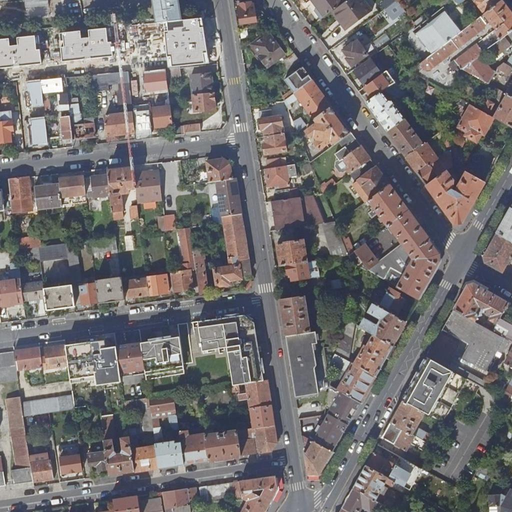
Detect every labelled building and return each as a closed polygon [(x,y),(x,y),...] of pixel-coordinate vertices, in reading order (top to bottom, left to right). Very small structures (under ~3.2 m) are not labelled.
[(177,0),(153,0),(157,23),(181,20),(177,0)] [(318,21),(343,3),(341,0),(310,0),(307,3),(309,6),(307,7),(318,21)] [(372,12),(362,0),(348,0),(337,9),(350,27),(372,12)] [(450,93),(463,70),(463,69),(480,56),(493,46),(511,30),(511,10),(504,0),(503,0),(485,14),(462,32),(436,52),(425,61),(411,72),(414,74),(440,88),(450,93)] [(485,14),(503,0),(476,0),(469,6),(474,12),(480,8),(485,14)] [(401,6),(396,1),(392,4),(396,10),(401,6)] [(257,22),(254,4),(251,5),(251,2),(240,4),(240,6),(238,7),(240,24),(257,22)] [(404,11),(401,6),(396,10),(400,14),(404,11)] [(436,52),(462,32),(454,22),(448,15),(442,8),(417,27),(436,52)] [(181,20),(157,23),(100,29),(104,73),(128,70),(136,70),(165,67),(178,65),(176,45),(190,43),(187,20),(181,20)] [(406,36),(425,61),(436,52),(417,27),(406,36)] [(499,54),(511,44),(511,30),(493,46),(499,54)] [(281,62),(287,58),(268,32),(250,44),(269,70),(271,69),(281,62)] [(351,66),(366,55),(356,41),(343,51),(348,57),(346,59),(351,66)] [(287,70),(299,62),(293,53),(287,58),(281,62),(287,70)] [(484,80),(490,69),(480,56),(463,69),(484,80)] [(370,59),(354,71),(365,86),(368,91),(361,96),(366,102),(372,97),(373,98),(381,92),(383,91),(389,86),(394,83),(395,83),(386,71),(381,75),(370,59)] [(506,93),(511,95),(511,67),(507,65),(504,63),(497,68),(508,75),(505,80),(511,84),(509,88),(506,87),(505,89),(508,90),(506,93)] [(179,66),(165,67),(166,76),(180,75),(179,66)] [(165,67),(136,70),(139,93),(131,94),(132,104),(133,112),(135,132),(136,139),(152,138),(146,85),(167,83),(166,76),(165,67)] [(312,80),(303,67),(284,81),(294,94),(297,92),(312,80)] [(489,84),(495,72),(490,69),(484,80),(489,84)] [(131,94),(128,70),(104,73),(91,74),(93,92),(110,89),(109,85),(118,83),(121,111),(129,110),(128,105),(132,104),(131,94)] [(136,70),(128,70),(131,94),(139,93),(136,70)] [(191,75),(193,94),(213,92),(211,73),(191,75)] [(86,75),(66,77),(67,85),(87,83),(86,75)] [(63,88),(62,77),(41,79),(45,112),(46,118),(52,117),(49,93),(47,93),(46,90),(63,88)] [(314,119),(332,106),(312,80),(297,92),(294,94),(285,101),(287,107),(291,105),(298,99),(313,120),(314,119)] [(383,91),(391,95),(394,83),(389,86),(383,91)] [(511,128),(511,95),(506,93),(489,84),(485,91),(503,101),(498,108),(496,107),(495,109),(492,108),(494,104),(488,100),(482,111),(494,118),(511,128)] [(358,91),(361,96),(368,91),(365,86),(358,91)] [(213,92),(193,94),(194,111),(216,109),(214,92),(213,92)] [(387,131),(404,119),(397,110),(399,108),(398,106),(396,107),(391,101),(390,102),(388,102),(381,92),(373,98),(372,97),(366,102),(387,131)] [(69,101),(68,93),(59,94),(60,105),(58,105),(58,109),(61,109),(70,109),(69,106),(69,101)] [(461,100),(454,96),(451,101),(458,105),(461,100)] [(71,105),(69,106),(70,109),(71,116),(73,115),(76,138),(95,136),(94,123),(85,124),(85,120),(81,121),(80,113),(79,113),(78,104),(72,105),(71,105)] [(172,125),(170,105),(154,107),(156,127),(172,125)] [(291,118),(295,116),(291,105),(287,107),(291,118)] [(484,135),(494,118),(482,111),(471,105),(459,127),(467,132),(465,136),(477,142),(481,133),(484,135)] [(329,148),(351,133),(332,106),(314,119),(317,123),(306,132),(311,138),(312,137),(316,141),(313,143),(319,150),(326,144),(329,148)] [(266,137),(284,134),(281,116),(273,117),(272,110),(258,112),(259,119),(260,119),(262,130),(264,129),(266,137)] [(413,119),(422,112),(417,110),(410,114),(413,119)] [(0,141),(12,141),(11,134),(11,131),(14,131),(12,111),(0,112),(0,141)] [(135,132),(133,112),(105,115),(108,140),(118,139),(118,134),(135,132)] [(73,139),(71,116),(61,116),(64,140),(73,139)] [(297,132),(306,125),(301,119),(298,119),(293,123),(297,132)] [(406,157),(423,144),(404,119),(387,131),(406,157)] [(200,124),(183,126),(184,134),(201,132),(200,124)] [(426,185),(446,171),(452,166),(451,148),(449,127),(448,127),(436,135),(446,152),(445,152),(445,155),(438,159),(426,143),(423,144),(406,157),(426,185)] [(284,134),(266,137),(267,144),(264,145),(265,155),(287,151),(284,134)] [(349,174),(352,172),(370,159),(356,139),(335,154),(340,162),(344,159),(349,166),(345,169),(349,174)] [(232,179),(230,164),(224,159),(208,161),(208,169),(198,170),(200,183),(216,181),(232,179)] [(268,169),(280,167),(279,159),(269,161),(267,162),(268,169)] [(371,198),(389,185),(370,159),(352,172),(371,198)] [(268,169),(265,170),(268,187),(279,185),(280,188),(289,186),(286,166),(280,167),(268,169)] [(136,188),(135,173),(134,167),(108,170),(109,175),(111,194),(113,211),(123,210),(122,199),(120,197),(120,193),(130,192),(129,188),(136,188)] [(137,202),(162,200),(159,170),(135,173),(136,188),(137,202)] [(426,185),(462,223),(485,182),(465,170),(461,177),(463,178),(456,191),(452,189),(453,185),(455,185),(455,182),(457,178),(453,173),(449,176),(446,171),(426,185)] [(59,183),(62,204),(69,203),(68,196),(85,194),(85,191),(83,178),(83,175),(58,177),(59,183)] [(111,194),(109,175),(83,178),(85,191),(94,190),(94,196),(111,194)] [(28,177),(8,179),(10,196),(12,209),(12,212),(32,210),(28,177)] [(232,179),(216,181),(222,215),(223,223),(243,221),(236,179),(232,179)] [(323,194),(336,184),(332,180),(325,185),(324,183),(320,186),(323,194)] [(62,204),(59,183),(34,186),(37,209),(62,206),(62,204)] [(388,226),(408,211),(389,185),(371,198),(366,202),(369,206),(370,205),(373,209),(368,213),(371,218),(379,213),(380,215),(379,216),(387,227),(388,226)] [(0,210),(12,209),(10,196),(3,197),(2,189),(0,189),(0,210)] [(276,201),(290,199),(288,190),(274,192),(276,201)] [(275,231),(321,224),(325,224),(313,196),(290,199),(276,201),(271,202),(275,231)] [(139,217),(137,202),(132,203),(132,210),(131,210),(132,218),(139,217)] [(497,233),(511,241),(511,208),(497,233)] [(408,211),(388,226),(401,244),(378,261),(365,244),(354,252),(369,271),(419,299),(440,261),(439,254),(408,211)] [(173,215),(164,216),(166,230),(175,229),(173,215)] [(166,230),(164,216),(157,217),(159,231),(166,230)] [(243,221),(223,223),(229,259),(229,263),(222,264),(222,260),(215,261),(216,268),(215,269),(217,285),(229,283),(229,279),(242,277),(241,275),(251,273),(243,221)] [(332,258),(344,256),(349,256),(342,241),(336,224),(335,222),(325,224),(321,224),(332,258)] [(196,264),(192,234),(191,227),(179,229),(184,264),(188,263),(188,267),(185,268),(185,270),(171,272),(172,274),(174,291),(194,288),(191,270),(196,269),(196,266),(196,264)] [(200,233),(192,234),(196,264),(204,263),(200,233)] [(484,263),(503,273),(511,258),(511,257),(511,241),(497,233),(483,257),(484,263)] [(133,235),(125,236),(127,250),(134,249),(133,235)] [(39,246),(41,246),(41,236),(24,238),(25,248),(30,247),(39,246)] [(116,237),(91,240),(92,247),(93,251),(118,248),(116,237)] [(24,238),(15,239),(16,249),(25,248),(24,238)] [(342,241),(349,256),(354,252),(348,238),(342,241)] [(92,247),(91,240),(81,241),(82,248),(92,247)] [(286,265),(307,262),(304,240),(278,244),(281,266),(286,265)] [(99,301),(97,283),(82,285),(76,242),(66,243),(68,256),(72,284),(75,305),(99,301)] [(68,256),(66,243),(41,246),(39,246),(41,259),(41,260),(68,256)] [(41,259),(39,246),(30,247),(32,260),(41,259)] [(319,260),(328,259),(327,252),(318,254),(319,260)] [(293,281),(319,277),(317,260),(307,262),(286,265),(288,275),(292,274),(293,281)] [(205,265),(196,266),(196,269),(200,295),(209,294),(205,265)] [(23,300),(21,284),(19,269),(11,269),(13,279),(0,281),(0,304),(24,302),(23,300)] [(169,292),(167,275),(159,276),(147,277),(149,294),(169,292)] [(125,299),(121,276),(96,279),(97,283),(99,301),(99,302),(125,299)] [(149,294),(147,277),(126,280),(129,297),(149,294)] [(46,298),(44,288),(43,281),(21,284),(23,300),(29,300),(37,299),(46,298)] [(479,316),(478,314),(476,312),(480,307),(484,309),(483,310),(483,313),(490,316),(488,320),(497,324),(500,319),(509,303),(474,283),(468,285),(454,310),(475,322),(479,316)] [(75,305),(72,284),(44,288),(46,298),(48,309),(75,306),(75,305)] [(389,288),(379,307),(396,316),(406,300),(398,296),(400,294),(389,288)] [(346,296),(352,300),(355,294),(347,290),(346,296)] [(286,335),(310,332),(305,296),(280,300),(286,335)] [(369,331),(393,345),(406,322),(396,316),(379,307),(373,304),(369,312),(380,319),(380,320),(378,325),(376,325),(365,319),(360,327),(369,331)] [(498,357),(508,340),(493,331),(490,330),(481,325),(475,322),(454,310),(448,320),(442,329),(469,344),(462,357),(485,370),(494,355),(498,357)] [(255,322),(245,315),(226,317),(202,321),(199,321),(202,343),(200,343),(201,346),(203,346),(203,348),(209,347),(210,350),(228,347),(234,385),(239,384),(246,383),(264,380),(255,322)] [(336,355),(349,362),(355,324),(342,316),(340,327),(337,346),(335,354),(336,355)] [(481,325),(490,330),(493,324),(484,319),(481,325)] [(511,341),(511,325),(500,319),(497,324),(493,331),(508,340),(511,341)] [(193,362),(188,322),(182,323),(178,324),(180,336),(159,339),(141,341),(145,369),(146,373),(146,376),(185,370),(184,364),(193,362)] [(290,361),(296,397),(319,393),(314,368),(317,365),(313,343),(317,343),(315,331),(310,332),(286,335),(287,346),(288,352),(290,361)] [(375,376),(393,345),(369,331),(367,334),(373,338),(367,348),(365,346),(356,362),(352,359),(350,363),(375,376)] [(446,368),(460,344),(441,333),(427,357),(445,367),(446,368)] [(91,341),(66,345),(69,365),(74,395),(76,408),(86,407),(89,406),(81,355),(92,353),(91,341)] [(145,369),(141,341),(117,345),(121,371),(145,369)] [(69,365),(66,345),(46,347),(47,356),(44,357),(45,368),(69,365)] [(40,348),(14,351),(17,370),(43,366),(40,348)] [(17,370),(14,351),(0,352),(0,381),(19,379),(17,370)] [(338,390),(360,403),(375,376),(350,363),(349,362),(336,355),(331,364),(348,372),(338,390)] [(440,422),(442,423),(468,380),(446,368),(445,367),(427,357),(414,380),(402,401),(424,413),(440,422)] [(100,405),(113,403),(106,360),(94,362),(100,405)] [(264,380),(246,383),(247,392),(239,394),(240,400),(248,399),(250,408),(272,404),(268,379),(264,380)] [(511,380),(502,399),(511,404),(511,380)] [(338,390),(330,386),(327,404),(326,407),(331,409),(328,414),(348,425),(360,403),(338,390)] [(174,394),(150,398),(151,412),(154,430),(154,431),(156,445),(159,468),(184,464),(182,445),(181,441),(176,442),(176,440),(165,441),(163,427),(159,427),(158,417),(171,415),(172,426),(177,429),(179,429),(174,394)] [(76,408),(74,395),(22,402),(24,416),(50,412),(72,409),(76,408)] [(24,416),(22,402),(21,396),(7,398),(17,469),(12,470),(14,484),(33,481),(24,416)] [(151,412),(150,398),(125,401),(126,410),(141,408),(144,408),(145,413),(151,412)] [(424,413),(402,401),(390,422),(423,441),(426,434),(416,428),(424,413)] [(135,471),(132,449),(130,437),(122,438),(124,449),(122,453),(118,453),(115,450),(113,440),(115,439),(112,415),(115,415),(113,403),(100,405),(106,450),(109,469),(110,475),(135,471)] [(272,404),(250,408),(253,428),(255,427),(275,424),(272,404)] [(151,412),(145,413),(147,430),(154,430),(151,412)] [(333,452),(348,425),(328,414),(315,437),(301,430),(301,435),(313,441),(333,452)] [(406,451),(411,443),(424,451),(428,443),(423,441),(390,422),(381,437),(406,451)] [(275,424),(255,427),(259,452),(272,450),(278,443),(275,424)] [(257,453),(253,428),(237,430),(241,456),(257,453)] [(509,438),(511,434),(501,428),(500,430),(499,432),(509,438)] [(209,460),(205,435),(205,433),(189,435),(189,430),(180,431),(180,436),(184,437),(185,444),(182,445),(184,464),(209,460)] [(241,456),(237,430),(225,432),(225,437),(221,437),(220,433),(205,435),(209,460),(241,456)] [(431,437),(426,434),(423,441),(428,443),(431,437)] [(320,474),(333,452),(313,441),(301,435),(304,448),(308,474),(320,474)] [(159,468),(156,445),(132,449),(135,471),(159,468)] [(109,469),(106,450),(89,453),(90,466),(98,464),(99,470),(109,469)] [(373,452),(365,466),(390,479),(392,476),(389,475),(395,464),(373,452)] [(81,454),(61,457),(63,474),(83,470),(81,454)] [(51,460),(32,462),(35,482),(54,479),(51,460)] [(375,500),(379,493),(383,495),(386,488),(383,486),(385,482),(392,486),(394,483),(394,482),(390,479),(365,466),(353,488),(375,500)] [(477,471),(470,467),(458,489),(464,493),(477,471)] [(408,471),(400,486),(407,490),(415,475),(408,471)] [(265,511),(277,489),(276,476),(262,478),(200,487),(202,502),(235,497),(235,498),(243,497),(248,500),(241,511),(265,511)] [(196,487),(188,488),(190,504),(194,504),(198,503),(196,487)] [(191,511),(190,504),(188,488),(163,492),(166,511),(191,511)] [(375,500),(353,488),(342,508),(349,511),(359,511),(362,508),(369,511),(375,511),(376,511),(378,511),(395,511),(391,510),(383,506),(378,503),(379,502),(375,500)] [(511,511),(511,489),(507,498),(501,495),(489,495),(489,507),(497,507),(501,510),(501,511),(511,511)] [(115,511),(141,511),(140,501),(139,496),(114,499),(115,510),(115,511)] [(163,511),(161,498),(140,501),(141,511),(163,511)] [(385,502),(383,506),(391,510),(395,502),(390,499),(387,504),(385,502)]
